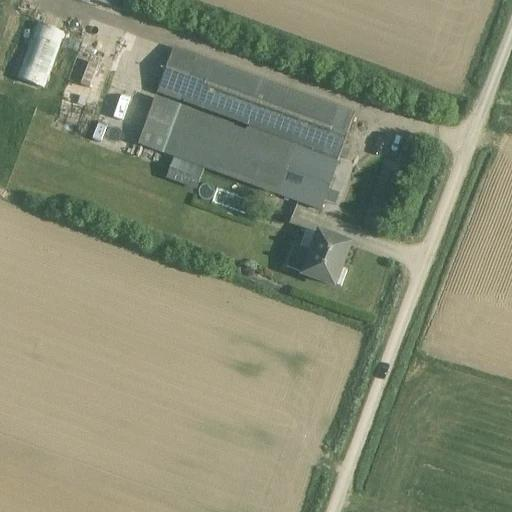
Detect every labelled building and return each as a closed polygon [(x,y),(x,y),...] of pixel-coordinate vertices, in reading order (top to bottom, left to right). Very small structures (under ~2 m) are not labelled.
[(62,34),(39,25),(18,78),(42,87),(62,34)] [(354,116),(172,51),(157,93),(248,126),(242,142),(151,109),(138,145),(320,211),(354,116)] [(174,159),(166,179),(178,184),(186,163),(174,159)] [(378,214),(369,224),(377,231),(386,220),(378,214)] [(318,236),(306,231),(300,248),(312,252),(303,275),(333,287),(334,285),(340,288),(347,271),(340,269),(349,246),(319,234),(318,236)]
